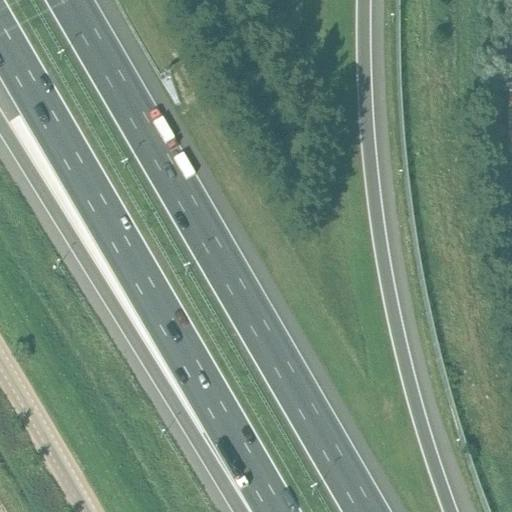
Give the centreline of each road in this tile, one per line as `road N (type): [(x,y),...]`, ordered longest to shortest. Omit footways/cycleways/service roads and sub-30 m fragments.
road 1 (motorway): [(373,511),(82,0)]
road 2 (motorway): [(449,511),(413,401),(378,231),(364,0)]
road 3 (motorway): [(0,43),(226,433)]
road 4 (motorway): [(0,118),(226,433)]
road 5 (secondary): [(91,511),(0,353)]
